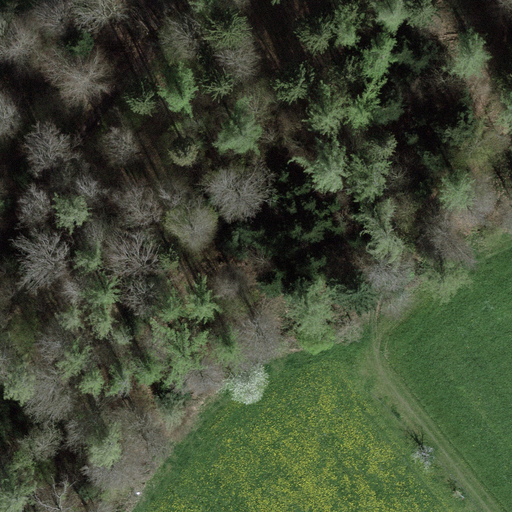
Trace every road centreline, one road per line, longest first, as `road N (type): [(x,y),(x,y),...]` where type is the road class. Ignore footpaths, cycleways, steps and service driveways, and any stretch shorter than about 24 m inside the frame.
road 1 (track): [(511,9),(374,305),(373,327),(392,389),(497,511)]
road 2 (track): [(0,251),(117,88),(194,0)]
